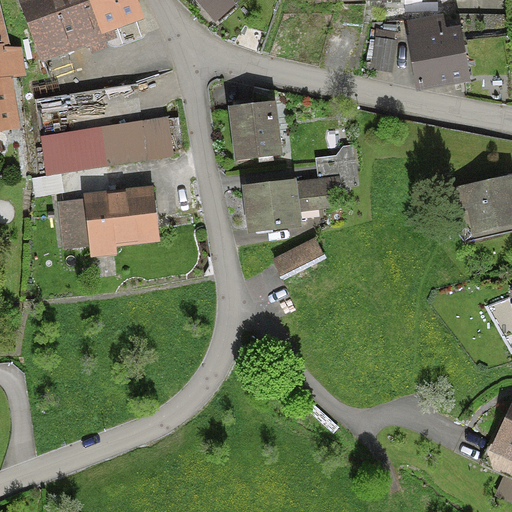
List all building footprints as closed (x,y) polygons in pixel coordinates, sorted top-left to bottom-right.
[(17,0),(40,61),(84,45),(85,47),(113,37),(110,30),(140,19),(132,0),(17,0)] [(195,0),(213,20),(235,0),(195,0)] [(416,88),(466,79),(458,35),(442,37),(440,20),(408,24),(410,43),(407,43),(416,88)] [(394,43),(374,40),(369,70),(389,73),(394,43)] [(0,130),(12,129),(4,80),(21,77),(17,51),(0,49),(0,46),(0,130)] [(269,106),(231,110),(237,160),(275,156),(273,132),(275,132),(274,120),(271,120),(269,106)] [(160,124),(102,134),(108,167),(166,157),(160,124)] [(290,187),(290,184),(245,189),(250,230),(295,225),(293,210),(337,205),(336,190),(358,187),(354,160),(324,164),(326,183),(290,187)] [(511,221),(511,201),(508,181),(466,190),(474,230),(511,221)] [(154,239),(148,193),(85,200),(86,201),(60,204),(65,249),(154,239)] [(177,236),(174,210),(160,212),(163,238),(177,236)] [(315,241),(275,260),(282,273),(321,253),(315,241)] [(511,411),(498,442),(511,448),(511,411)]
